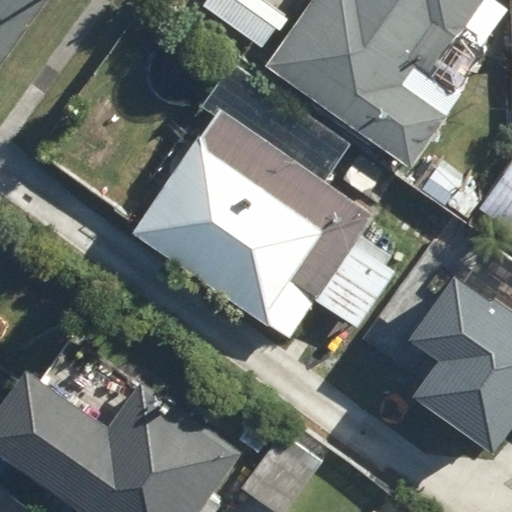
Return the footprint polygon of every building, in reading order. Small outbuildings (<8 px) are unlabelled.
[(265,0),(206,0),(204,4),(266,52),(291,20),(265,0)] [(316,0),(272,64),(417,165),(454,113),(408,81),(423,62),(450,80),(484,30),(475,24),(490,0),(316,0)] [(139,231),(296,336),(380,212),(224,107),(139,231)] [(466,182),(454,201),(474,215),(486,196),(466,182)] [(431,324),(511,381),(511,279),(480,257),(431,324)] [(0,415),(0,448),(88,511),(220,511),(222,509),(210,501),(246,451),(148,381),(114,428),(33,370),(0,415)] [(240,489),(273,511),(285,511),(322,459),(280,431),(240,489)]
